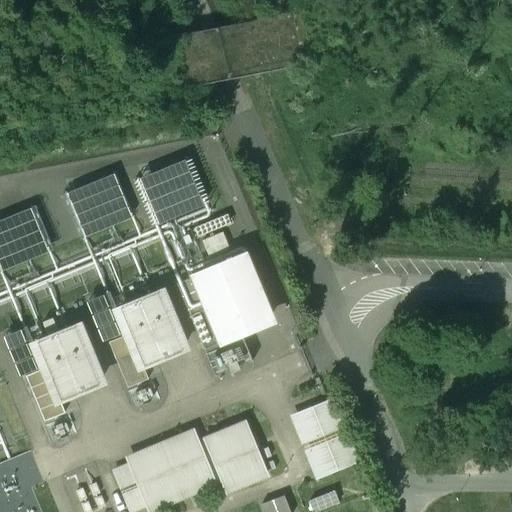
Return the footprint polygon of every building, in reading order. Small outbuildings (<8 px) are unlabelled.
[(220,230),(198,237),(202,249),(224,242),(220,230)] [(276,323),(246,251),(244,252),(189,275),(201,304),(218,347),(276,323)] [(191,351),(164,287),(149,294),(114,308),(111,309),(123,338),(110,343),(128,388),(149,379),(145,370),(191,351)] [(106,385),(81,323),(66,329),(30,343),(28,344),(39,371),(26,376),(44,422),(65,413),(61,403),(106,385)] [(329,402),(295,416),(320,476),(354,462),(329,402)] [(193,429),(125,457),(127,463),(111,470),(128,511),(134,511),(146,507),(147,511),(153,511),(216,486),(215,483),(220,482),(226,495),(269,477),(245,420),(198,440),(193,429)] [(317,511),(338,503),(333,491),(308,501),(312,511),(317,511)] [(289,511),(283,496),(261,505),(263,511),(289,511)]
